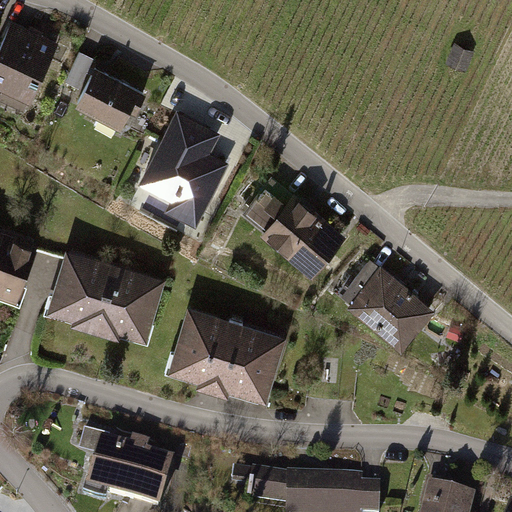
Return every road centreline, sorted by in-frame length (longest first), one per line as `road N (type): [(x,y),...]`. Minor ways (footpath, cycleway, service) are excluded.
road 1 (residential): [(64,0),(243,106),(511,329)]
road 2 (residential): [(0,391),(29,377),(57,379),(204,422),(297,435),(402,436),(511,461)]
road 3 (track): [(511,199),(406,195),(376,216)]
